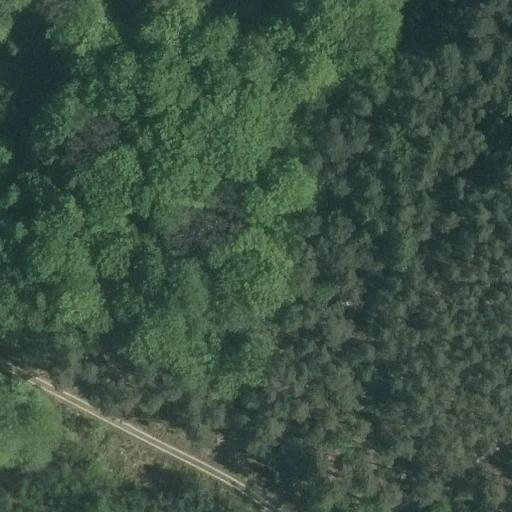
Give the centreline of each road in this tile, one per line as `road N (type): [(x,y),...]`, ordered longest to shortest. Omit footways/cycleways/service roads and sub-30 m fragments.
road 1 (track): [(0,362),(209,469),(273,511)]
road 2 (track): [(511,439),(390,511)]
